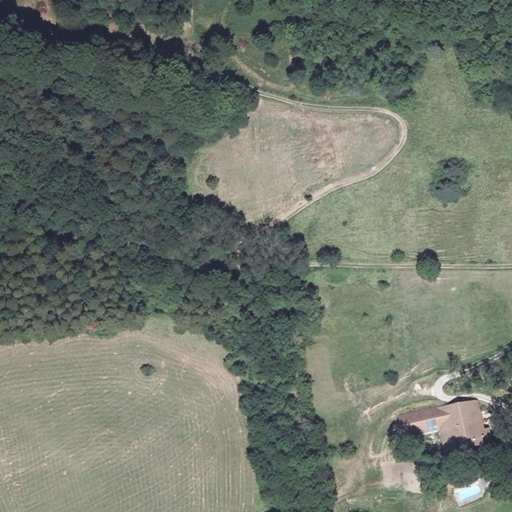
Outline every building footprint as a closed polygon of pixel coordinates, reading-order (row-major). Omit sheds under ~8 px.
[(479,404),(439,410),(442,433),(446,454),(486,447),(484,434),(475,435),(472,417),(481,416),(479,404)] [(439,410),(414,414),(418,437),(442,433),(439,410)] [(414,414),(402,416),(405,438),(418,437),(414,414)] [(484,434),(481,416),(472,417),(475,435),(484,434)] [(486,453),(478,454),(479,464),(488,464),(486,453)]
